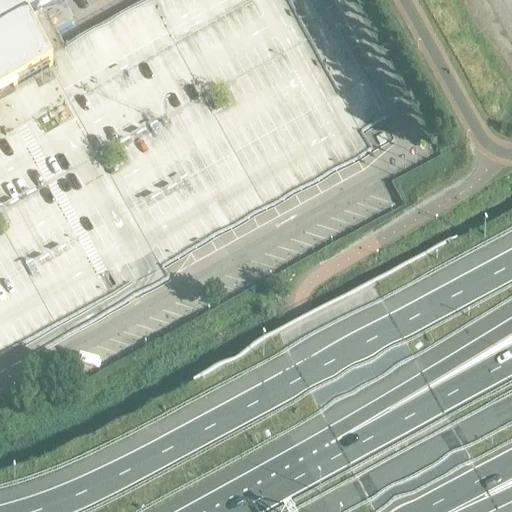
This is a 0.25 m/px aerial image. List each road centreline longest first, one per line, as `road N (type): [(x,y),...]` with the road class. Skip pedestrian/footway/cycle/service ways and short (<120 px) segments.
road 1 (motorway): [(511,264),(159,454),(33,511)]
road 2 (motorway): [(318,511),(511,409)]
road 3 (motorway): [(511,324),(423,378),(342,453)]
road 4 (unclassified): [(404,0),(481,139),(511,155)]
road 5 (motorway): [(511,361),(342,453)]
road 6 (motorway): [(342,453),(233,511)]
